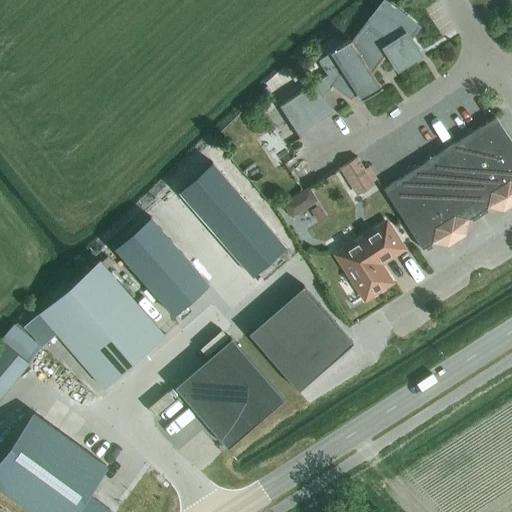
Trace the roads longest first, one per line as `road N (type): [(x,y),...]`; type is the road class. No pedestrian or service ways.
road 1 (secondary): [(233,511),(511,333)]
road 2 (unclassified): [(209,511),(116,410),(213,323)]
road 3 (unclassified): [(323,165),(490,57)]
road 4 (unclassified): [(400,310),(511,237)]
